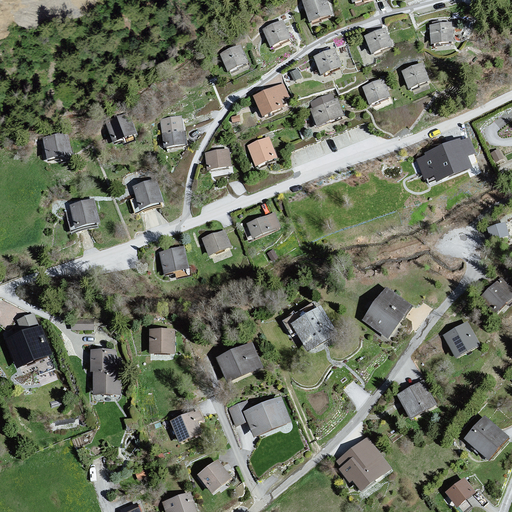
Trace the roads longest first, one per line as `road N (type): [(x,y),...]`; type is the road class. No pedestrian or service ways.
road 1 (residential): [(0,289),(422,138),(511,94)]
road 2 (residential): [(252,511),(355,427),(479,266),(458,238),(511,200)]
road 3 (unknown): [(260,505),(200,371)]
